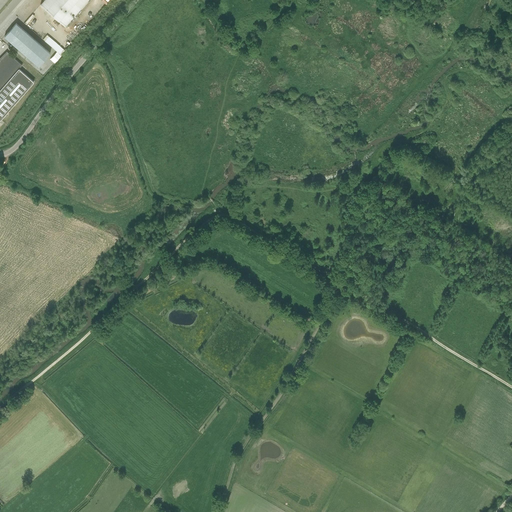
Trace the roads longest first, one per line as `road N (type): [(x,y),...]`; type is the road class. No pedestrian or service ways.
road 1 (track): [(222,212),(0,412)]
road 2 (track): [(221,511),(237,461),(342,286)]
road 3 (unclassified): [(0,155),(20,143),(137,0)]
road 4 (track): [(478,368),(342,286)]
road 5 (track): [(342,286),(222,212)]
